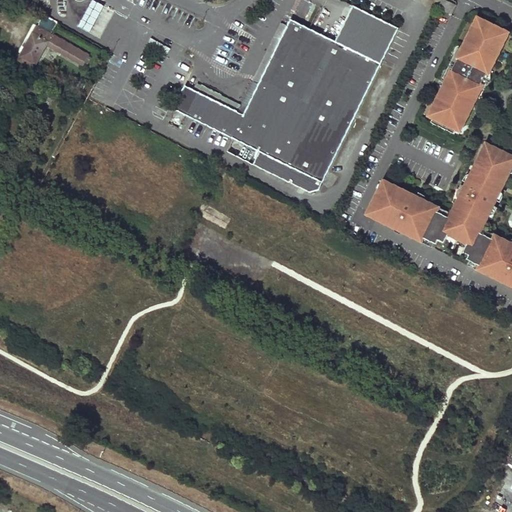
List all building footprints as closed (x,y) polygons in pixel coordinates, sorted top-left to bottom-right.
[(104,4),(96,0),(93,0),(85,15),(79,25),(89,31),(95,20),(104,4)] [(444,4),(454,9),(456,5),(444,0),(441,0),(437,8),(441,10),(444,4)] [(444,4),(441,10),(451,15),(454,9),(444,4)] [(241,104),(238,112),(194,90),(185,86),(173,110),(174,110),(168,123),(178,128),(184,115),(233,139),(259,152),(252,165),(310,193),(319,190),(398,29),(352,6),(335,42),(290,20),(288,25),(259,83),(253,80),(241,104)] [(253,80),(259,83),(288,25),(282,22),(253,80)] [(38,24),(20,59),(36,68),(49,43),(86,62),(91,51),(53,32),(38,24)] [(496,36),(499,30),(498,30),(497,29),(496,28),(495,27),(494,27),(493,26),(491,25),(490,25),(489,25),(488,24),(486,24),(483,30),(476,26),(471,36),(469,35),(468,39),(467,41),(466,41),(463,48),(459,55),(455,53),(445,74),(449,76),(446,82),(446,83),(450,85),(448,88),(447,88),(445,89),(445,90),(444,90),(443,91),(442,92),(441,93),(440,94),(429,117),(440,122),(441,119),(446,121),(450,123),(449,126),(460,132),(474,103),(473,102),(474,100),(476,98),(480,91),(482,86),(481,85),(477,83),(482,73),(486,75),(486,74),(488,75),(490,70),(497,56),(496,55),(497,53),(500,50),(498,49),(503,39),(496,36)] [(505,35),(499,30),(496,36),(503,39),(505,35)] [(8,65),(0,80),(0,85),(9,90),(11,88),(13,88),(18,80),(19,81),(20,79),(41,90),(43,85),(8,65)] [(481,85),(482,86),(480,91),(483,92),(493,72),(490,70),(488,75),(486,74),(486,75),(481,85)] [(482,73),(477,83),(481,85),(486,75),(482,73)] [(197,82),(194,90),(238,112),(241,104),(218,92),(197,82)] [(450,85),(446,83),(440,94),(441,93),(442,92),(443,91),(444,90),(445,90),(445,89),(447,88),(448,88),(450,85)] [(233,139),(227,152),(252,165),(259,152),(233,139)] [(482,235),(479,233),(487,218),(492,206),(490,205),(493,199),(495,200),(501,189),(509,172),(507,172),(511,162),(511,157),(488,145),(481,159),(480,158),(471,174),(467,184),(466,186),(473,189),(468,198),(463,195),(458,205),(457,205),(456,205),(449,219),(446,217),(436,212),(438,208),(425,202),(416,198),(414,201),(409,199),(404,196),(405,195),(391,188),(390,189),(382,185),(369,212),(377,216),(376,217),(382,220),(383,221),(390,224),(393,217),(404,223),(401,229),(414,236),(422,240),(423,238),(436,245),(438,240),(444,243),(446,239),(448,235),(458,239),(467,244),(465,249),(463,253),(469,256),(467,260),(480,266),(479,268),(487,272),(493,275),(497,268),(505,272),(502,277),(511,282),(511,244),(507,242),(495,236),(493,240),(482,235)] [(467,172),(462,181),(467,184),(471,174),(467,172)] [(465,187),(461,194),(463,195),(468,198),(473,189),(466,186),(465,187)] [(501,189),(495,200),(500,203),(505,191),(501,189)] [(457,192),(452,203),(456,205),(457,205),(458,205),(463,195),(461,194),(457,192)] [(418,193),(416,198),(425,202),(427,198),(418,193)] [(492,206),(487,218),(491,220),(497,208),(492,206)] [(438,208),(436,212),(446,217),(449,213),(438,207),(438,208)] [(393,217),(390,224),(401,229),(404,223),(393,217)] [(390,224),(383,221),(384,221),(384,222),(385,222),(386,223),(387,224),(388,225),(389,226),(391,227),(392,228),(393,229),(394,230),(395,230),(396,231),(398,231),(399,232),(400,232),(401,233),(402,233),(404,234),(405,234),(406,234),(407,235),(409,235),(411,235),(413,236),(414,236),(401,229),(390,224)] [(495,235),(485,230),(482,235),(493,240),(495,236),(495,235)] [(448,235),(446,239),(455,244),(458,239),(448,235)] [(458,239),(455,244),(465,249),(467,244),(458,239)] [(497,268),(493,275),(511,284),(511,282),(502,277),(505,272),(497,268)]
